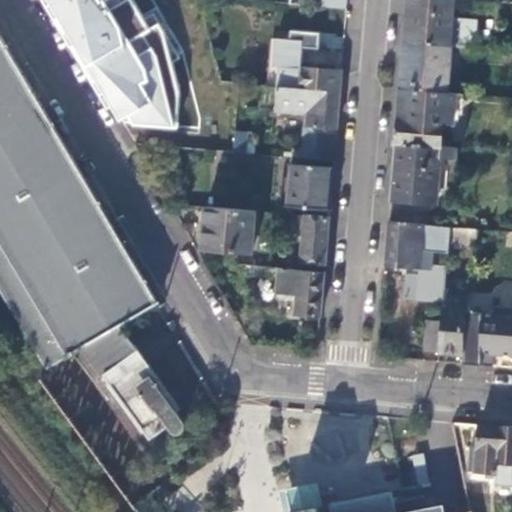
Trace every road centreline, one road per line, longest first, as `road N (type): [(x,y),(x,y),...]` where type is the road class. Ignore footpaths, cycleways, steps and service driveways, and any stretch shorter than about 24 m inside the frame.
road 1 (residential): [(18,0),(230,363),(254,381),(344,392)]
road 2 (residential): [(376,0),(344,392)]
road 3 (residential): [(344,392),(511,406)]
